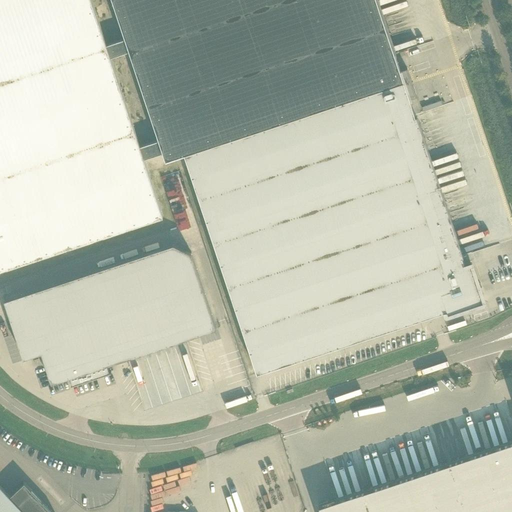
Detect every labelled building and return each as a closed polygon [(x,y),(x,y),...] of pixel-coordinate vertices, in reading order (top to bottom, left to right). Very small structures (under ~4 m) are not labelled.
[(0,0),(0,269),(163,215),(144,159),(140,146),(111,59),(107,46),(91,0),(0,0)] [(407,68),(400,71),(395,53),(396,52),(378,0),(112,0),(126,40),(107,46),(111,59),(130,53),(159,139),(140,146),(144,159),(163,152),(165,159),(185,153),(257,372),(445,310),(447,313),(485,301),(471,261),(466,263),(411,98),(416,96),(407,68)] [(191,252),(174,244),(4,300),(24,358),(42,352),(52,382),(70,376),(72,385),(71,385),(71,386),(111,372),(110,372),(107,364),(216,328),(191,252)] [(511,511),(511,440),(318,505),(320,511),(511,511)] [(0,511),(52,511),(24,482),(10,496),(0,485),(0,511)]
